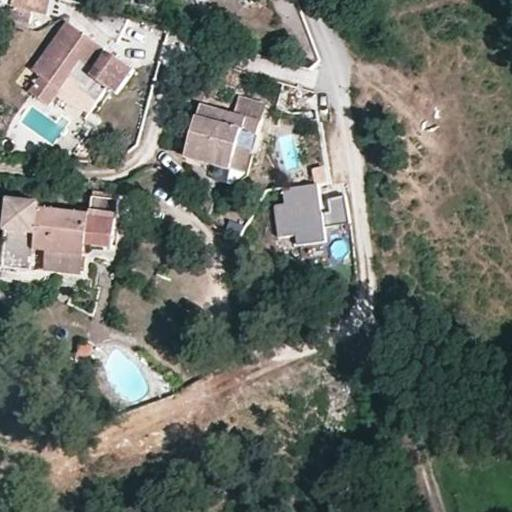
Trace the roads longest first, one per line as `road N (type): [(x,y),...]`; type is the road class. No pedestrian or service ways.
road 1 (residential): [(298,0),(360,170),(382,294)]
road 2 (unknown): [(166,141),(185,81),(211,48),(322,58)]
